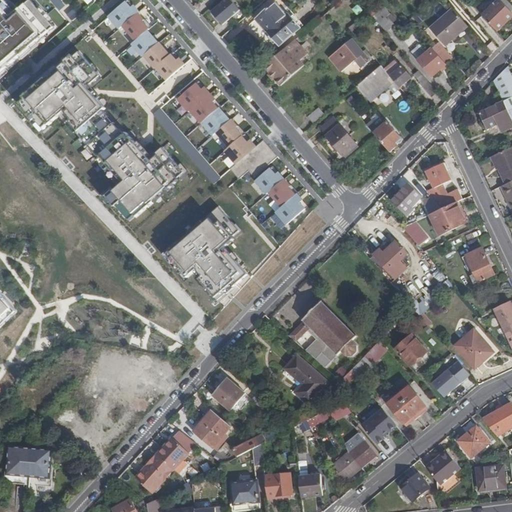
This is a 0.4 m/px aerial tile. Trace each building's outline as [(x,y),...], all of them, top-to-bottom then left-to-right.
[(0,0),(0,74),(23,55),(25,53),(27,51),(55,27),(31,0),(16,13),(4,0),(0,0)] [(60,0),(50,0),(60,11),(65,6),(60,0)] [(231,0),(224,0),(211,11),(217,17),(223,24),(240,9),(231,0)] [(511,5),(506,0),(499,0),(483,16),(498,31),(504,25),(511,17),(511,5)] [(138,13),(140,12),(137,8),(134,5),(131,8),(126,2),(109,16),(120,29),(123,26),(137,14),(138,13)] [(267,32),(279,47),(301,28),(288,13),(285,16),(274,2),(255,18),(267,32)] [(385,7),(374,18),(386,32),(394,25),(387,16),(390,13),(385,7)] [(68,15),(73,21),(79,16),(74,9),(68,15)] [(464,31),(469,27),(453,9),(434,25),(449,43),(464,31)] [(144,19),(138,13),(137,14),(123,26),(136,41),(148,30),(150,29),(143,21),(145,20),(144,19)] [(154,37),(148,30),(136,41),(132,44),(143,57),(144,56),(159,43),(154,37)] [(402,38),(396,44),(406,56),(413,50),(402,38)] [(339,49),(330,57),(337,66),(341,72),(351,64),(351,63),(355,60),(361,68),(370,61),(352,39),(340,49),(339,49)] [(295,40),(288,46),(300,60),(308,54),(295,40)] [(160,43),(159,43),(144,56),(155,69),(156,68),(171,55),(165,49),(160,43)] [(439,43),(433,48),(446,63),(452,58),(439,43)] [(288,46),(264,66),(271,75),(281,86),(304,66),(300,60),(288,46)] [(438,71),(447,64),(446,63),(433,48),(428,53),(423,48),(415,55),(433,76),(438,71)] [(185,173),(163,148),(150,159),(127,133),(125,134),(121,129),(118,131),(114,126),(110,122),(107,119),(110,117),(104,110),(106,108),(88,87),(101,76),(79,52),(74,57),(72,55),(58,67),(60,68),(47,80),(46,78),(23,97),(25,100),(19,105),(32,120),(35,118),(44,129),(48,125),(49,126),(63,113),(65,111),(72,119),(70,121),(78,131),(77,132),(100,159),(101,158),(123,183),(116,191),(115,189),(107,196),(116,207),(117,206),(130,221),(136,216),(137,217),(154,202),(153,201),(165,190),(167,191),(180,180),(179,178),(185,173)] [(172,54),(171,55),(156,68),(167,81),(185,65),(182,61),(180,58),(177,60),(172,54)] [(396,61),(385,70),(400,87),(406,83),(411,77),(403,67),(402,67),(396,61)] [(395,92),(400,87),(385,70),(381,65),(358,86),(371,101),(389,86),(395,92)] [(511,77),(507,68),(499,77),(493,83),(504,103),(511,118),(511,77)] [(432,97),(438,92),(419,70),(413,76),(432,97)] [(164,84),(153,71),(141,80),(151,94),(164,84)] [(179,99),(189,112),(191,111),(208,96),(211,94),(207,89),(205,87),(202,90),(197,83),(179,99)] [(215,98),(211,94),(208,96),(191,111),(202,124),(202,123),(219,109),(214,102),(216,100),(215,98)] [(503,132),(511,128),(511,118),(504,103),(483,113),(481,114),(487,129),(499,124),(503,132)] [(224,113),(220,108),(219,109),(202,123),(213,136),(217,133),(231,121),(224,113)] [(308,118),(313,124),(324,115),(318,108),(308,118)] [(175,124),(161,109),(155,114),(214,183),(221,177),(210,164),(197,150),(186,137),(175,124)] [(72,119),(65,111),(63,113),(70,121),(72,119)] [(121,129),(110,117),(107,119),(110,122),(114,126),(118,131),(121,129)] [(231,121),(217,133),(230,147),(243,136),(244,135),(240,131),(237,128),(238,127),(232,120),(231,121)] [(372,121),(367,125),(376,136),(390,152),(396,146),(403,139),(388,122),(385,125),(381,121),(376,125),(372,121)] [(341,126),(327,138),(333,145),(343,157),(363,140),(356,131),(350,136),(341,126)] [(248,142),(243,136),(230,147),(225,151),(236,164),(254,149),(257,146),(252,142),(251,140),(248,142)] [(266,142),(264,140),(257,146),(254,149),(236,164),(231,169),(239,179),(249,171),(254,177),(278,157),(272,149),(266,142)] [(500,174),(506,186),(511,183),(511,148),(494,156),(500,170),(499,171),(500,174)] [(497,171),(499,171),(500,170),(494,156),(491,158),(497,171)] [(435,188),(426,193),(439,211),(457,202),(463,200),(458,190),(442,197),(438,188),(451,181),(447,172),(449,171),(448,168),(445,163),(426,172),(435,188)] [(276,174),(271,168),(256,181),(267,194),(269,193),(282,181),(283,180),(285,179),(281,174),(279,172),(276,174)] [(282,181),(269,193),(282,207),(295,196),(296,195),(290,187),(291,186),(289,183),(285,179),(283,180),(282,181)] [(511,183),(506,186),(501,189),(508,202),(511,211),(511,183)] [(167,191),(165,190),(153,201),(154,202),(167,191)] [(411,208),(421,197),(414,190),(405,199),(398,208),(407,216),(412,210),(411,208)] [(296,195),(295,196),(282,207),(276,212),(288,225),(306,209),(301,203),(303,200),(301,198),(298,194),(296,195)] [(460,209),(457,202),(439,211),(430,215),(440,236),(467,223),(460,209)] [(229,218),(219,207),(202,221),(188,233),(189,235),(181,242),(179,241),(179,240),(163,255),(180,274),(183,272),(188,278),(195,271),(197,269),(203,276),(201,278),(200,279),(218,301),(227,293),(228,294),(231,291),(235,288),(234,287),(248,275),(225,248),(235,238),(234,236),(240,231),(232,222),(230,224),(226,220),(229,218)] [(275,223),(285,234),(291,228),(276,213),(266,223),(270,227),(275,223)] [(423,236),(411,224),(402,228),(415,242),(423,236)] [(189,235),(188,233),(179,241),(181,242),(189,235)] [(386,251),(373,263),(394,288),(405,277),(396,266),(408,255),(396,241),(386,251)] [(486,255),(484,249),(464,258),(467,265),(471,263),(478,279),(474,281),(475,285),(496,275),(486,255)] [(203,276),(197,269),(195,271),(201,278),(203,276)] [(434,275),(441,283),(447,277),(440,270),(434,275)] [(0,328),(17,312),(0,291),(0,328)] [(308,315),(308,316),(306,318),(303,321),(305,323),(291,338),(297,344),(307,333),(316,341),(306,351),(325,369),(342,352),(347,356),(349,355),(350,356),(352,356),(357,351),(357,345),(353,341),(357,336),(322,301),(310,313),(308,315)] [(511,307),(510,302),(494,310),(511,346),(511,307)] [(383,345),(415,312),(412,308),(394,327),(380,342),(383,345)] [(495,354),(475,330),(455,348),(475,371),(486,362),(495,354)] [(412,336),(396,350),(416,373),(419,371),(427,364),(422,358),(428,353),(412,336)] [(375,365),(389,352),(383,345),(380,342),(376,345),(366,356),(375,365)] [(360,380),(375,365),(366,356),(358,364),(352,370),(358,378),(360,380)] [(329,384),(297,357),(291,364),(286,369),(303,385),(297,393),(311,405),(329,384)] [(42,378),(56,394),(78,374),(63,359),(42,378)] [(459,363),(433,385),(445,399),(450,394),(463,383),(471,376),(459,363)] [(340,382),(347,389),(358,378),(352,370),(340,382)] [(244,394),(228,380),(221,388),(214,397),(230,411),(244,394)] [(107,383),(83,409),(101,426),(125,400),(107,383)] [(410,386),(399,394),(416,415),(422,410),(426,407),(410,386)] [(271,417),(275,411),(259,396),(256,394),(251,400),(271,417)] [(410,420),(416,415),(399,394),(388,403),(404,424),(410,420)] [(334,424),(353,414),(344,402),(327,411),(333,422),(334,424)] [(501,412),(492,417),(502,435),(511,429),(511,406),(501,412)] [(76,409),(68,419),(94,442),(87,449),(98,459),(113,443),(76,409)] [(384,409),(363,426),(378,445),(384,440),(386,438),(384,436),(397,426),(384,409)] [(333,422),(327,411),(311,420),(309,421),(312,427),(314,432),(333,422)] [(232,429),(213,413),(204,423),(193,435),(213,452),(232,429)] [(85,449),(92,442),(61,414),(55,421),(85,449)] [(305,415),(291,425),(295,428),(304,424),(309,421),(311,420),(305,415)] [(492,417),(485,422),(498,438),(502,435),(492,417)] [(472,459),(490,443),(477,427),(468,434),(458,442),(472,459)] [(152,493),(196,445),(178,430),(164,446),(156,455),(155,454),(144,466),(146,468),(142,471),(135,479),(152,493)] [(264,436),(259,438),(263,445),(265,444),(267,443),(264,436)] [(378,457),(359,436),(347,446),(350,453),(335,465),(340,471),(343,475),(348,482),(352,478),(374,460),(378,457)] [(237,454),(219,463),(222,466),(255,449),(263,445),(259,438),(253,441),(235,450),(237,454)] [(257,466),(266,465),(265,444),(263,445),(255,449),(257,466)] [(18,485),(30,486),(33,451),(11,448),(9,484),(18,485)] [(51,453),(33,451),(30,486),(48,487),(49,472),(51,453)] [(438,459),(427,468),(437,481),(438,488),(461,469),(448,454),(442,460),(440,458),(438,459)] [(310,467),(299,468),(302,499),(324,497),(322,475),(310,476),(310,467)] [(506,488),(504,468),(478,471),(481,491),(492,490),(506,488)] [(183,479),(186,485),(192,482),(200,478),(197,472),(183,479)] [(292,473),(267,474),(269,498),(282,498),(294,497),(292,473)] [(415,502),(431,490),(419,475),(411,482),(403,489),(415,502)] [(257,481),(229,484),(232,507),(233,507),(234,511),(237,511),(246,511),(258,510),(257,505),(259,504),(257,481)] [(136,511),(130,501),(120,506),(114,510),(115,511),(136,511)] [(142,511),(147,509),(143,502),(137,505),(141,511),(142,511)]
